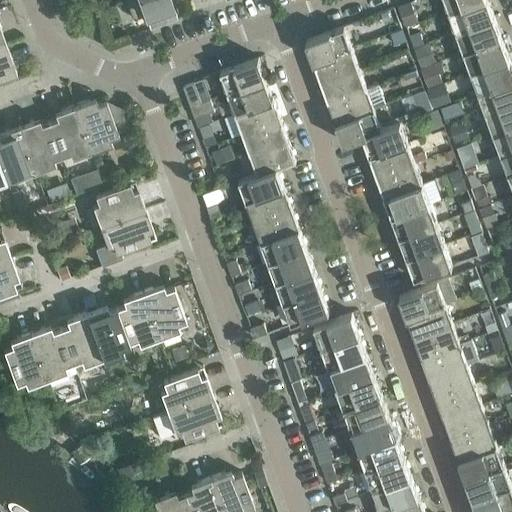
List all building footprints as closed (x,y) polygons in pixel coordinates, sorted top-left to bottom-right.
[(171,0),(126,0),(133,18),(146,14),(149,23),(177,13),(171,0)] [(445,0),(450,10),(478,0),(445,0)] [(478,0),(450,10),(457,31),(495,17),(489,0),(478,0)] [(457,31),(465,51),(503,37),(495,17),(457,31)] [(307,39),(314,60),(353,46),(345,25),(307,39)] [(465,51),(472,71),(510,57),(503,37),(465,51)] [(6,42),(0,43),(0,77),(17,72),(6,42)] [(415,47),(422,64),(433,60),(427,43),(415,47)] [(314,60),(322,80),(360,66),(353,46),(314,60)] [(221,70),(229,91),(267,77),(259,56),(221,70)] [(472,71),(479,92),(511,79),(511,62),(510,57),(472,71)] [(322,80),(329,100),(367,86),(360,66),(322,80)] [(229,91),(236,111),(274,97),(267,77),(229,91)] [(511,79),(479,92),(487,112),(511,102),(511,79)] [(184,85),(191,105),(202,101),(195,81),(184,85)] [(337,121),(375,107),(386,103),(379,82),(367,86),(329,100),(337,121)] [(236,111),(244,132),(282,118),(274,97),(236,111)] [(211,98),(202,101),(191,105),(195,116),(215,109),(211,98)] [(89,99),(75,104),(92,149),(112,142),(110,136),(118,133),(106,99),(91,104),(89,99)] [(511,102),(487,112),(494,132),(511,125),(511,102)] [(63,115),(49,120),(61,154),(69,151),(72,157),(92,149),(75,104),(61,109),(63,115)] [(344,142),(363,135),(363,134),(382,127),(375,107),(337,121),(344,142)] [(244,132),(251,152),(289,138),(282,118),(244,132)] [(33,119),(19,124),(35,170),(56,163),(53,157),(61,154),(49,120),(35,125),(33,119)] [(363,134),(363,135),(370,155),(409,141),(401,120),(382,127),(363,134)] [(204,123),(209,141),(218,139),(213,121),(204,123)] [(7,135),(0,137),(0,160),(5,175),(13,172),(15,177),(35,170),(19,124),(5,130),(7,135)] [(511,125),(494,132),(502,153),(511,148),(511,125)] [(251,152),(258,172),(259,172),(278,165),(278,166),(297,159),(289,138),(251,152)] [(370,155),(378,175),(416,161),(409,141),(370,155)] [(511,148),(502,153),(509,173),(511,171),(511,148)] [(378,175),(385,195),(423,181),(416,161),(378,175)] [(239,178),(247,200),(285,186),(278,166),(278,165),(259,172),(258,172),(239,178)] [(77,172),(81,189),(104,183),(100,167),(77,172)] [(93,204),(100,224),(146,207),(140,193),(135,195),(129,181),(95,193),(98,202),(93,204)] [(385,195),(393,216),(431,202),(423,181),(385,195)] [(16,187),(21,205),(30,203),(24,184),(16,187)] [(247,200),(255,220),(293,206),(285,186),(247,200)] [(393,216),(400,236),(438,222),(431,202),(393,216)] [(255,220),(262,240),(300,226),(293,206),(255,220)] [(146,207),(100,224),(107,243),(96,247),(102,264),(123,257),(120,249),(150,238),(145,224),(151,222),(146,207)] [(400,236),(407,256),(446,242),(438,222),(400,236)] [(262,240),(269,261),(308,247),(300,226),(262,240)] [(0,260),(12,256),(6,242),(1,244),(0,241),(0,260)] [(446,242),(407,256),(415,277),(453,263),(446,242)] [(269,261),(277,281),(315,267),(308,247),(269,261)] [(12,256),(0,260),(0,301),(19,294),(11,272),(17,270),(12,256)] [(227,261),(232,274),(242,271),(237,258),(227,261)] [(277,281),(284,301),(323,287),(315,267),(277,281)] [(484,274),(488,286),(498,282),(494,271),(484,274)] [(408,315),(446,301),(457,297),(449,276),(400,294),(408,315)] [(235,283),(239,292),(252,288),(249,278),(235,283)] [(498,282),(488,286),(492,297),(502,293),(498,282)] [(157,285),(143,290),(160,335),(162,335),(165,344),(180,339),(177,329),(180,328),(178,322),(186,319),(174,285),(159,290),(157,285)] [(323,287),(284,301),(292,322),(330,308),(323,287)] [(131,301),(117,306),(129,340),(137,337),(139,343),(160,335),(143,290),(129,295),(131,301)] [(408,315),(415,335),(453,321),(446,301),(408,315)] [(101,305),(87,311),(103,356),(123,349),(121,343),(129,340),(117,306),(103,311),(101,305)] [(74,321),(60,326),(73,361),(81,358),(83,363),(103,356),(87,311),(72,316),(74,321)] [(314,325),(322,346),(360,332),(353,311),(314,325)] [(415,335),(422,356),(461,342),(453,321),(415,335)] [(251,327),(255,336),(268,331),(264,322),(251,327)] [(44,326),(30,331),(47,377),(67,369),(68,372),(76,369),(73,361),(60,326),(47,332),(44,326)] [(47,377),(30,331),(16,336),(18,342),(3,347),(16,382),(25,378),(27,384),(47,377)] [(322,346),(329,367),(368,353),(360,332),(322,346)] [(278,340),(284,358),(295,354),(288,336),(278,340)] [(430,376),(468,362),(479,358),(472,338),(461,342),(422,356),(430,376)] [(329,367),(337,387),(375,373),(368,353),(329,367)] [(430,376),(437,396),(476,382),(468,362),(430,376)] [(161,390),(168,410),(213,393),(210,383),(204,385),(197,366),(163,379),(166,388),(161,390)] [(337,387),(344,407),(383,393),(375,373),(337,387)] [(292,381),(299,401),(308,398),(301,377),(292,381)] [(437,396),(445,417),(483,403),(476,382),(437,396)] [(213,393),(168,410),(153,415),(160,435),(181,428),(184,437),(218,424),(213,409),(219,407),(213,393)] [(344,407),(352,427),(390,413),(383,393),(344,407)] [(445,417),(452,437),(490,423),(483,403),(445,417)] [(352,427),(359,448),(397,434),(390,413),(352,427)] [(452,437),(460,458),(498,444),(490,423),(452,437)] [(325,437),(323,430),(311,434),(314,442),(325,437)] [(359,448),(367,468),(405,454),(397,434),(359,448)] [(460,458),(467,478),(505,464),(498,444),(460,458)] [(367,468),(374,489),(412,475),(405,454),(367,468)] [(338,478),(331,459),(322,463),(328,481),(338,478)] [(467,478),(474,498),(511,484),(511,482),(505,464),(467,478)] [(225,471),(211,476),(224,511),(246,511),(246,508),(254,505),(242,471),(227,476),(225,471)] [(374,489),(381,509),(420,495),(412,475),(374,489)] [(199,487),(185,492),(192,511),(224,511),(211,476),(196,481),(199,487)] [(511,484),(474,498),(479,511),(498,511),(511,507),(511,484)] [(192,511),(185,492),(170,497),(168,491),(154,497),(159,511),(192,511)] [(348,498),(345,491),(333,495),(336,502),(348,498)] [(381,509),(382,511),(425,511),(420,495),(381,509)]
